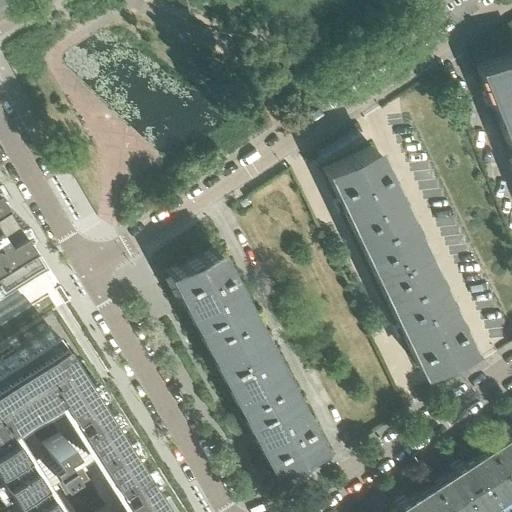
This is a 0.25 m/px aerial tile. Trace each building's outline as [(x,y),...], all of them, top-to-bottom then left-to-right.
[(511,132),(511,51),(475,67),(502,136),(511,132)] [(511,132),(502,136),(511,160),(511,132)] [(356,239),(402,217),(404,216),(371,146),(323,169),(356,239)] [(432,275),(422,255),(404,216),(402,217),(356,239),(384,298),(432,275)] [(0,270),(21,257),(0,224),(0,270)] [(247,312),(213,247),(166,272),(200,337),(247,312)] [(465,345),(439,289),(432,275),(384,298),(417,367),(465,345)] [(281,378),(268,352),(247,312),(200,337),(234,402),(281,378)] [(166,511),(48,327),(0,357),(0,486),(16,511),(166,511)] [(315,442),(289,392),(281,378),(234,402),(268,467),(315,442)] [(511,428),(508,431),(509,433),(485,448),(510,487),(511,489),(511,428)] [(486,503),(510,487),(485,448),(462,463),(461,462),(452,467),(453,469),(430,484),(447,511),(472,511),(483,505),(488,511),(487,511),(495,511),(493,509),(491,510),(486,503)] [(447,511),(430,484),(406,500),(405,498),(396,504),(397,505),(387,511),(447,511)]
